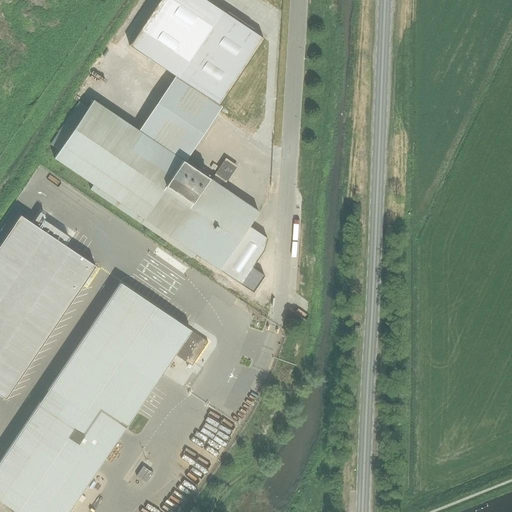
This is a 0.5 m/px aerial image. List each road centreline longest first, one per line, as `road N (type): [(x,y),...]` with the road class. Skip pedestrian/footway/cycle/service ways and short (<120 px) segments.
road 1 (primary): [(384,0),(362,511)]
road 2 (unclassified): [(274,323),(299,0)]
